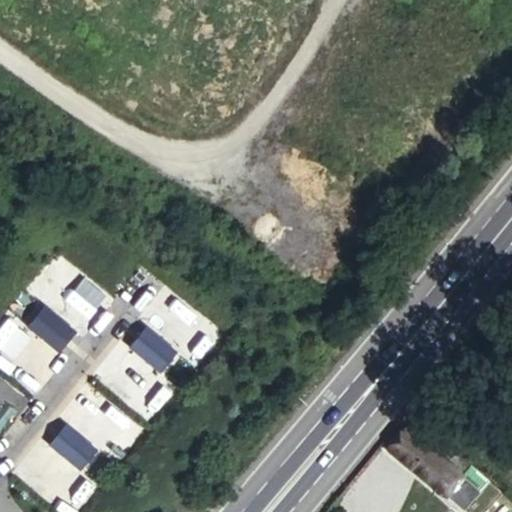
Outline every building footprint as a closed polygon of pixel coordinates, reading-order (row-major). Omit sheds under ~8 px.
[(44,305),(27,328),(40,338),(48,326),(57,315),(44,305)] [(77,329),(57,315),(48,326),(69,342),(77,329)] [(48,326),(40,338),(59,352),(69,342),(48,326)] [(135,339),(155,354),(164,342),(143,328),(135,339)] [(135,339),(127,351),(147,366),(155,354),(135,339)] [(177,351),(164,342),(155,354),(147,366),(158,374),(177,351)] [(67,424),(57,435),(77,452),(86,440),(67,424)] [(466,478),(412,429),(395,447),(449,496),(466,478)] [(77,452),(57,435),(48,447),(68,463),(77,452)] [(96,448),(86,440),(77,452),(68,463),(78,471),(96,448)] [(467,511),(484,494),(466,478),(449,496),(466,511),(467,511)]
